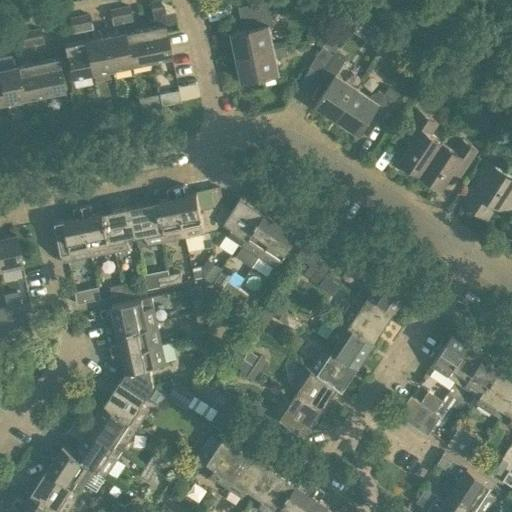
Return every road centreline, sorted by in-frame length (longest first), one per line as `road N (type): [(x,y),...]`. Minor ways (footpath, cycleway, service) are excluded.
road 1 (residential): [(217,141),(281,139),(301,148),(459,256)]
road 2 (residential): [(31,181),(217,141)]
road 3 (residential): [(459,256),(362,405)]
road 4 (residential): [(228,400),(323,460),(350,424)]
road 5 (residential): [(63,327),(31,181)]
road 6 (residential): [(178,0),(197,28),(217,141)]
road 7 (residential): [(0,436),(45,389),(68,349),(63,327)]
